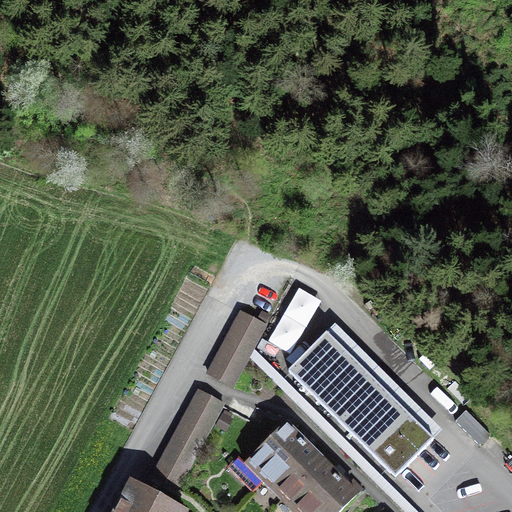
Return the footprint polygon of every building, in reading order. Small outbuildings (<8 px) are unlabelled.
[(292,354),(321,299),(299,287),(270,342),(292,354)] [(241,314),(235,326),(259,339),(265,326),(241,314)] [(252,351),(259,339),(235,326),(228,338),(252,351)] [(395,478),(433,440),(326,334),(289,372),(395,478)] [(228,338),(222,350),(246,363),(252,351),(228,338)] [(222,350),(215,363),(239,375),(246,363),(222,350)] [(233,387),(239,375),(215,363),(209,375),(233,387)] [(199,392),(193,404),(217,417),(224,405),(199,392)] [(210,430),(217,417),(193,404),(186,417),(210,430)] [(204,442),(210,430),(186,417),(180,429),(204,442)] [(267,478),(268,479),(303,443),(285,425),(245,465),(238,458),(228,468),(253,492),(267,478)] [(178,490),(204,442),(180,429),(154,477),(178,490)] [(268,479),(285,496),(321,461),(303,443),(268,479)] [(285,496),(300,511),(304,511),(338,478),(321,461),(285,496)] [(340,511),(356,496),(338,478),(304,511),(340,511)] [(184,511),(132,484),(117,511),(109,511),(108,511),(107,511),(184,511)]
